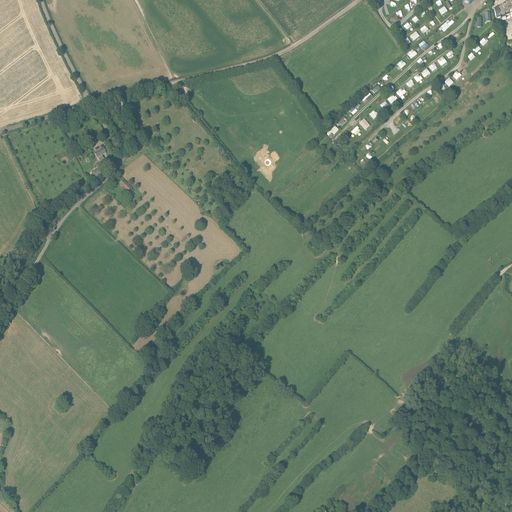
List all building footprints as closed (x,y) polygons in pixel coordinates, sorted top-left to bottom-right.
[(511,1),(510,2),(510,3),(506,4),(506,6),(501,7),(502,8),(493,11),(496,22),(501,20),(501,19),(505,18),(505,17),(509,15),(509,14),(511,13),(511,1)] [(439,10),(442,15),(448,11),(445,6),(439,10)] [(434,19),(429,23),(432,28),(437,24),(434,19)] [(440,28),(444,32),(450,26),(446,22),(440,28)] [(426,25),(421,29),(424,34),(429,30),(426,25)] [(414,41),(420,36),(416,31),(410,36),(414,41)] [(427,37),(431,42),(436,38),(432,34),(427,37)] [(485,37),(480,42),(484,46),(489,41),(485,37)] [(408,38),(403,41),(405,46),(411,43),(408,38)] [(424,40),(419,45),(423,50),(429,45),(424,40)] [(412,59),(418,54),(413,49),(407,54),(412,59)] [(468,56),(472,61),(476,57),(472,52),(468,56)] [(441,66),(447,62),(444,56),(438,61),(441,66)] [(402,60),(397,64),(401,69),(407,64),(402,60)] [(433,71),(438,67),(435,63),(429,67),(433,71)] [(428,68),(421,72),(425,78),(431,74),(428,68)] [(457,71),(452,76),(457,80),(462,75),(457,71)] [(450,87),(454,82),(450,77),(445,82),(450,87)] [(412,80),(406,84),(410,88),(415,84),(412,80)] [(396,93),(400,97),(405,93),(401,88),(396,93)] [(358,111),(356,109),(359,106),(357,104),(350,111),(354,115),(358,111)] [(369,114),(374,120),(379,116),(375,110),(369,114)] [(365,131),(370,127),(364,119),(359,123),(365,131)] [(356,136),(361,131),(357,126),(352,132),(356,136)] [(348,143),(353,138),(346,131),(341,136),(348,143)] [(94,154),(97,159),(98,159),(100,162),(104,159),(102,156),(106,154),(103,149),(100,151),(100,150),(99,151),(100,151),(94,154)] [(95,175),(103,170),(102,167),(93,172),(95,175)] [(128,192),(131,189),(123,181),(120,184),(128,192)]
